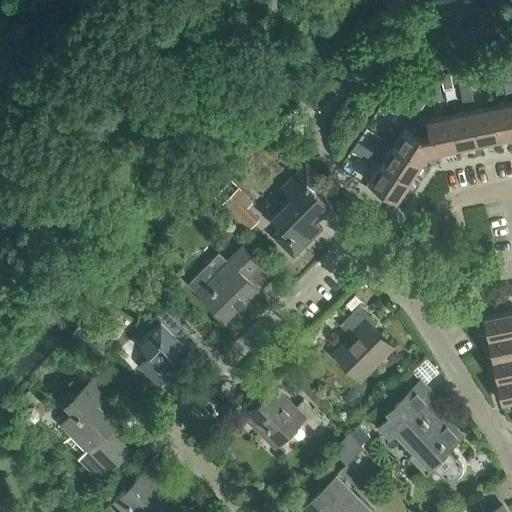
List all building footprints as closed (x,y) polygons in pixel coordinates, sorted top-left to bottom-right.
[(501,71),(503,81),(511,79),(511,77),(510,69),(501,71)] [(450,74),(441,76),(441,77),(443,89),(453,87),(452,81),(450,75),(450,74)] [(461,90),(471,89),(469,77),(459,79),(461,90)] [(511,79),(503,81),(505,92),(511,90),(511,79)] [(385,98),(404,109),(411,114),(414,109),(407,105),(409,101),(391,89),(385,98)] [(471,89),(461,90),(463,102),(473,100),(471,89)] [(511,136),(511,107),(511,101),(489,105),(496,140),(511,136)] [(496,140),(489,105),(468,110),(475,144),(496,140)] [(475,144),(468,110),(447,114),(454,148),(475,144)] [(454,148),(447,114),(425,119),(428,134),(432,153),(454,148)] [(391,143),(421,163),(428,154),(432,153),(428,134),(420,135),(404,124),(391,143)] [(357,141),(351,150),(360,156),(366,147),(357,141)] [(421,163),(391,143),(379,161),(409,181),(421,163)] [(377,154),(366,147),(360,156),(372,163),(377,154)] [(409,181),(379,161),(367,180),(397,200),(409,181)] [(323,227),(318,222),(333,206),(318,191),(325,184),(305,163),(281,188),(291,198),(271,218),(281,228),(272,236),(294,257),(323,227)] [(222,201),(225,204),(237,217),(248,206),(233,191),(222,201)] [(217,248),(184,281),(203,299),(205,297),(225,318),(238,306),(241,308),(273,274),(244,245),(229,260),(217,248)] [(138,276),(130,284),(138,291),(139,293),(147,285),(145,283),(138,276)] [(361,378),(391,348),(371,329),(376,323),(358,305),(339,325),(351,337),(335,353),(361,378)] [(149,322),(154,328),(138,344),(149,354),(138,365),(161,388),(184,365),(178,360),(197,341),(163,307),(149,322)] [(489,337),(511,331),(511,309),(484,316),(489,337)] [(83,322),(71,335),(84,347),(93,357),(105,344),(96,335),(83,322)] [(511,331),(489,337),(493,358),(511,354),(511,331)] [(511,354),(493,358),(498,379),(511,376),(511,354)] [(511,376),(498,379),(503,402),(511,399),(511,376)] [(128,448),(109,429),(118,421),(112,415),(121,405),(95,378),(74,399),(81,405),(62,424),(72,434),(66,440),(80,454),(78,457),(99,479),(128,448)] [(434,394),(420,380),(391,405),(397,410),(380,425),(391,436),(396,430),(415,449),(409,455),(425,474),(437,463),(445,472),(448,473),(453,472),(458,469),(460,467),(462,462),(462,457),(460,455),(458,452),(457,454),(449,447),(462,431),(448,419),(444,422),(437,415),(439,412),(428,401),(434,394)] [(313,430),(322,421),(303,401),(295,409),(275,389),(246,417),(275,446),(302,419),(313,430)] [(359,425),(350,433),(358,442),(367,434),(359,425)] [(363,448),(358,442),(350,433),(332,449),(346,464),(363,448)] [(160,511),(159,510),(175,495),(166,485),(164,487),(155,478),(160,473),(150,462),(113,499),(125,511),(123,511),(160,511)] [(370,511),(373,510),(336,473),(296,511),(370,511)] [(511,511),(507,506),(496,511),(489,511),(483,502),(466,511),(511,511)]
